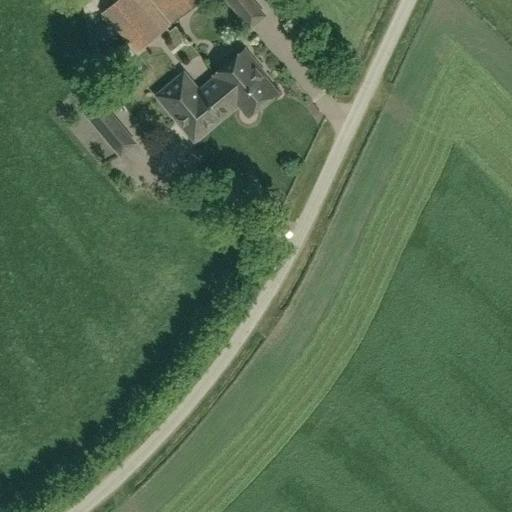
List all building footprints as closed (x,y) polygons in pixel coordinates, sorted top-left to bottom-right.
[(137,53),(162,33),(134,0),(119,0),(104,13),(137,53)] [(200,0),(153,0),(173,24),(201,1),(200,0)] [(228,0),(251,27),(264,16),(251,0),(228,0)] [(130,47),(112,56),(119,70),(137,62),(130,47)] [(184,74),(158,96),(195,140),(239,103),(249,115),(277,92),(257,69),(259,67),(245,51),(216,75),(217,77),(200,92),(184,74)] [(122,155),(135,143),(102,104),(88,115),(122,155)]
